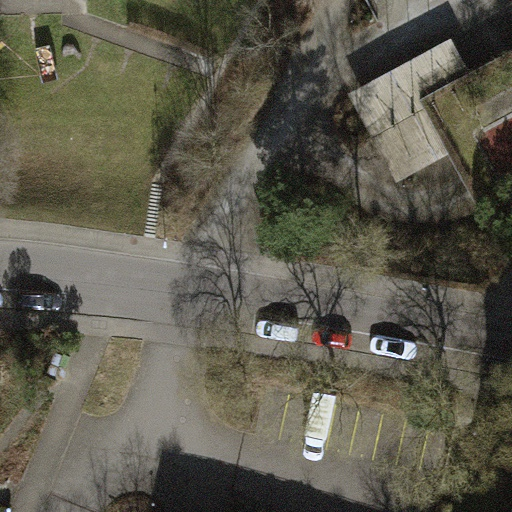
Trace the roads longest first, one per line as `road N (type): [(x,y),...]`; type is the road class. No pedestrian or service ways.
road 1 (residential): [(511,330),(160,268),(0,260)]
road 2 (track): [(249,0),(149,175),(160,268)]
